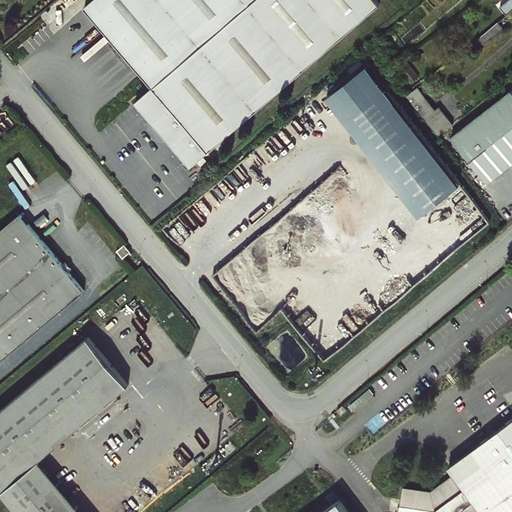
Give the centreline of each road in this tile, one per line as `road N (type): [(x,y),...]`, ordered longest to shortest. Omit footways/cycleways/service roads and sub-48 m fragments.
road 1 (residential): [(511,241),(322,401),(286,404),(0,69)]
road 2 (unknown): [(179,282),(290,177),(348,144),(380,163),(387,198),(378,219),(338,249)]
road 3 (unknown): [(192,354),(126,393),(84,435),(94,464),(111,470),(161,442),(188,391)]
